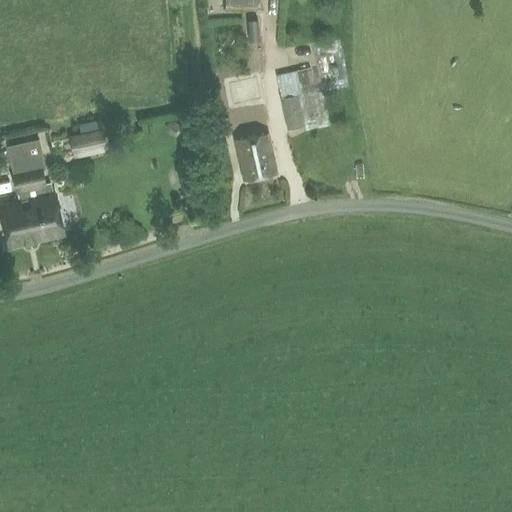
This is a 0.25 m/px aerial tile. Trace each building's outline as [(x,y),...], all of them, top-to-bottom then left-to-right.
[(225,0),(225,9),(257,9),(256,0),(225,0)] [(257,19),(247,19),(248,39),(258,39),(257,19)] [(348,40),(327,43),(332,82),(354,79),(348,40)] [(310,67),(276,74),(287,128),(304,125),(297,94),(314,90),(310,67)] [(227,81),(232,104),(260,98),(255,75),(227,81)] [(73,155),(107,147),(103,129),(69,136),(73,155)] [(268,132),(236,138),(244,179),(276,173),(268,132)] [(55,193),(49,194),(43,166),(14,172),(21,200),(1,205),(10,245),(64,233),(55,193)]
